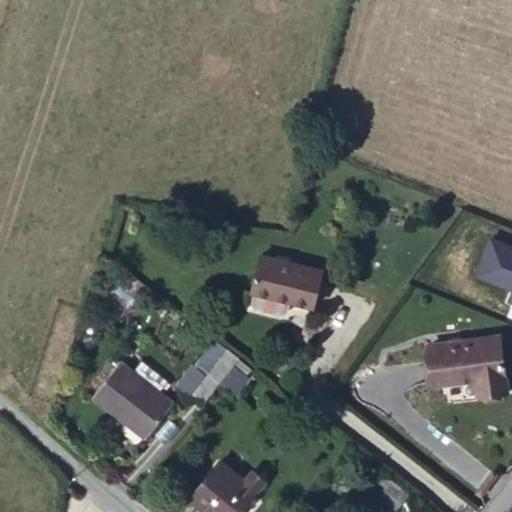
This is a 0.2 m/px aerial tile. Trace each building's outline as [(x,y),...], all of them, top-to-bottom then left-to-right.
[(328,256),(263,241),(256,279),(259,280),(258,291),(261,297),(291,302),(294,287),(321,294),(328,256)] [(234,339),(225,333),(200,369),(189,387),(197,394),(213,373),(225,355),(234,339)] [(500,335),(436,345),(440,367),(471,362),(476,376),(506,371),(500,335)] [(238,364),(225,355),(213,373),(225,382),(238,364)] [(115,356),(92,390),(142,427),(166,394),(155,385),(145,378),(115,356)] [(189,387),(200,369),(186,359),(173,377),(189,387)] [(153,370),(145,378),(155,385),(161,377),(153,370)] [(218,453),(188,493),(213,511),(234,511),(257,482),(263,470),(249,460),(242,470),(218,453)] [(398,498),(407,485),(387,471),(378,484),(398,498)]
